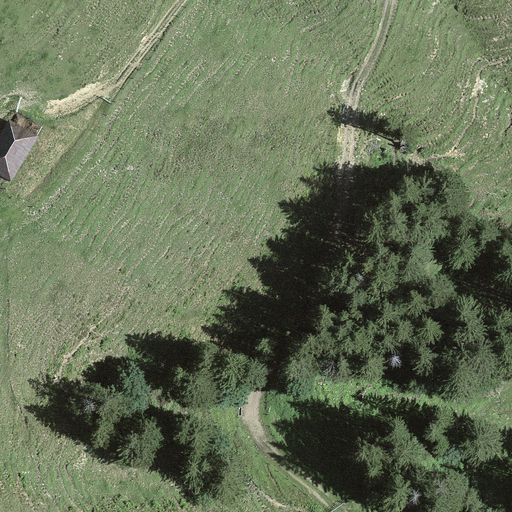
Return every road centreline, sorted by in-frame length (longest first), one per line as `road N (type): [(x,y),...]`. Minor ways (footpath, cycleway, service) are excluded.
road 1 (track): [(392,0),(357,91),(328,268),(262,376),(253,409),(275,454),(337,511)]
road 2 (track): [(10,228),(89,134),(182,0)]
